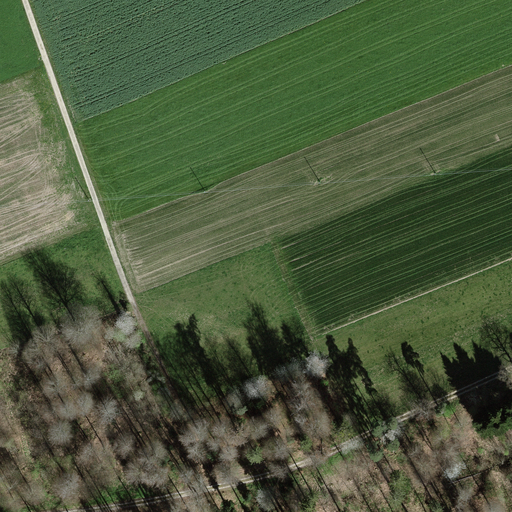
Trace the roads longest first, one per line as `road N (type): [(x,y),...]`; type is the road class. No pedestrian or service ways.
road 1 (track): [(75,511),(279,471),(511,368)]
road 2 (track): [(134,306),(25,0)]
